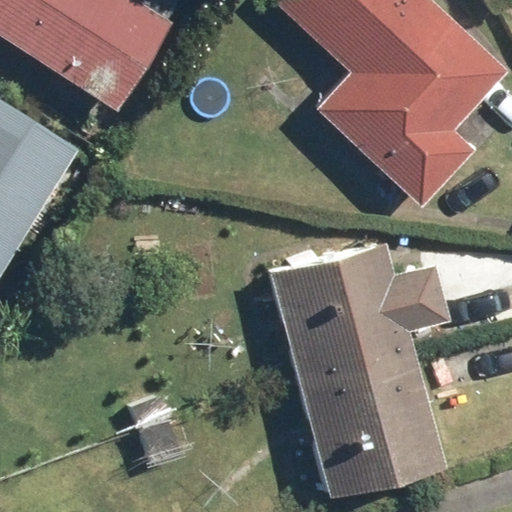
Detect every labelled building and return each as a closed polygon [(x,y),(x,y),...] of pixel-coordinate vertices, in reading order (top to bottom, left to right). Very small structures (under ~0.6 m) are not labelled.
[(0,0),(0,37),(117,109),(175,15),(150,0),(0,0)] [(275,0),(346,65),(311,104),(420,199),(474,138),(450,117),(506,58),(443,0),(275,0)] [(0,273),(82,143),(0,92),(0,273)] [(445,311),(431,254),(393,264),(384,232),(266,262),(324,486),(442,455),(407,320),(445,311)] [(160,389),(126,405),(150,456),(183,441),(160,389)]
